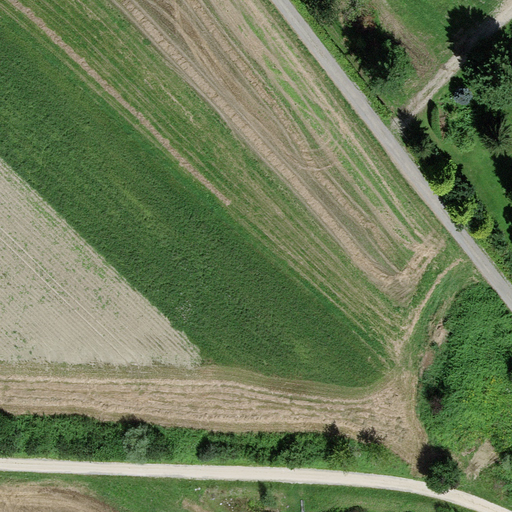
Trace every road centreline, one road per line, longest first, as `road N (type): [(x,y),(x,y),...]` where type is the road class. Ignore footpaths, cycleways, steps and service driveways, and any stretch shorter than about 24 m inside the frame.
road 1 (track): [(0,464),(360,480),(447,494),(487,511)]
road 2 (track): [(511,296),(282,0)]
